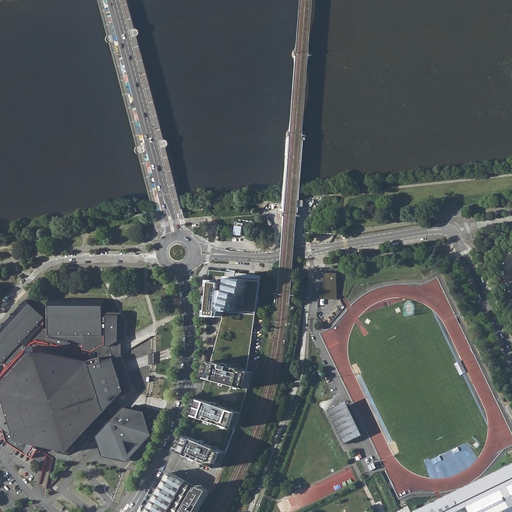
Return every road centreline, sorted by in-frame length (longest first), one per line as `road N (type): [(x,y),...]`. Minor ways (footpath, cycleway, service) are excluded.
road 1 (primary): [(130,511),(170,437),(187,384),(189,303),(181,269)]
road 2 (tertiary): [(233,256),(449,230)]
road 3 (primary): [(163,195),(112,0)]
road 4 (residential): [(0,309),(52,260),(161,257)]
road 5 (tertiary): [(449,230),(511,352)]
